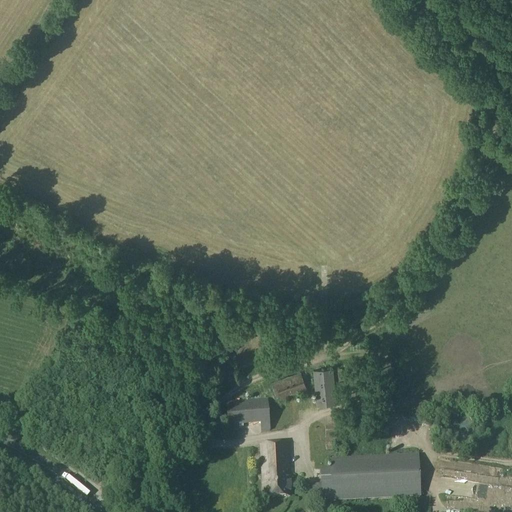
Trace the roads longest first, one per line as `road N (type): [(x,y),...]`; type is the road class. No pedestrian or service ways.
road 1 (track): [(208,418),(233,386),(340,346),(403,291),(450,221),(511,100)]
road 2 (secondary): [(97,511),(0,441)]
